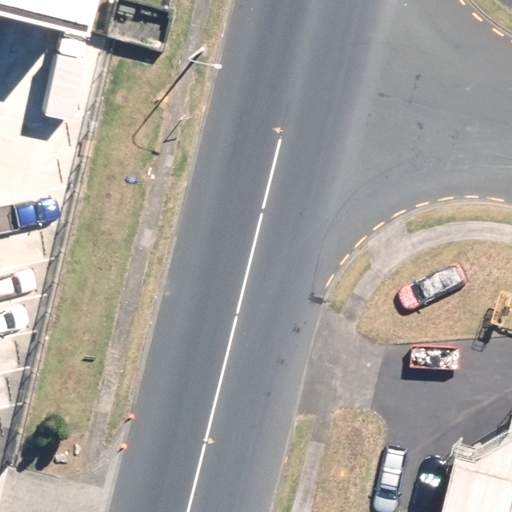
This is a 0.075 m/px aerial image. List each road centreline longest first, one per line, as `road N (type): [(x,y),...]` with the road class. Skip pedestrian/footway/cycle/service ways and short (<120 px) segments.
road 1 (secondary): [(277,55),(165,511)]
road 2 (unclassified): [(511,115),(277,55)]
